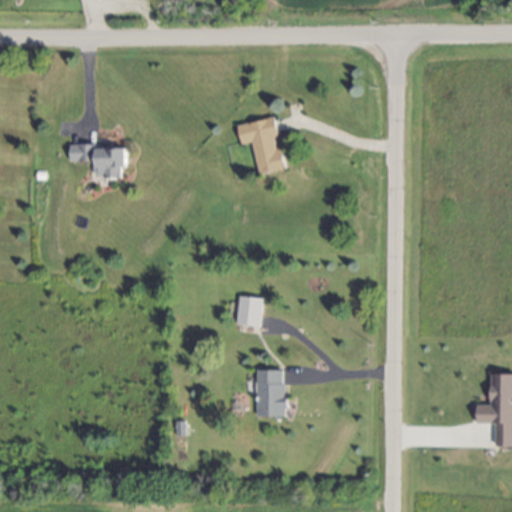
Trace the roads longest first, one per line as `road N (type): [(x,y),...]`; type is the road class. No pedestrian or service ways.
road 1 (residential): [(511,36),(0,38)]
road 2 (residential): [(399,36),(392,511)]
